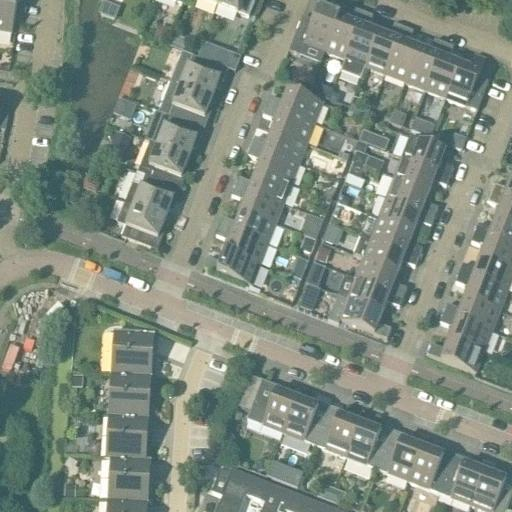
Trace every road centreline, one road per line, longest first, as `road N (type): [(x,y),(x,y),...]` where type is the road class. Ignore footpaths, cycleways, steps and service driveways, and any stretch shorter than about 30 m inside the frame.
road 1 (residential): [(162,308),(281,0)]
road 2 (residential): [(381,395),(473,166),(490,153),(511,96)]
road 3 (residential): [(49,0),(38,77),(26,85),(8,211)]
road 4 (residential): [(174,511),(185,407),(214,329)]
road 5 (residential): [(214,329),(381,395)]
road 6 (residential): [(511,58),(365,0)]
road 7 (residential): [(13,267),(61,269),(162,308)]
road 8 (residential): [(381,395),(511,444)]
